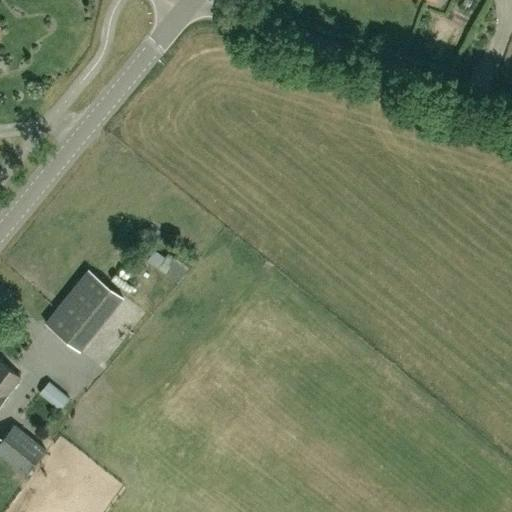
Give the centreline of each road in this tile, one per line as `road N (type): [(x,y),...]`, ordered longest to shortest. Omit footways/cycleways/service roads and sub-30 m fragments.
road 1 (unclassified): [(511,105),(186,4)]
road 2 (tertiary): [(0,239),(186,4)]
